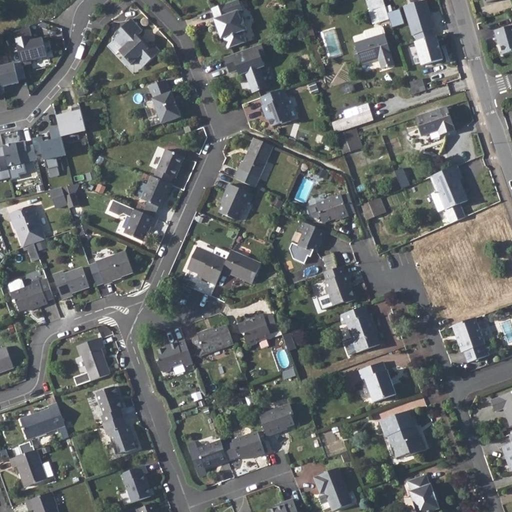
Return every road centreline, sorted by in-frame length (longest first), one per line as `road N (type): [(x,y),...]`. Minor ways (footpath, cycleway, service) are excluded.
road 1 (residential): [(139,318),(220,144),(185,39),(147,0)]
road 2 (residential): [(454,390),(410,273),(376,286),(361,244)]
road 3 (residential): [(183,507),(128,345),(139,318)]
road 4 (residential): [(0,399),(28,386),(46,331),(105,310),(139,318)]
road 5 (residential): [(497,511),(454,390)]
